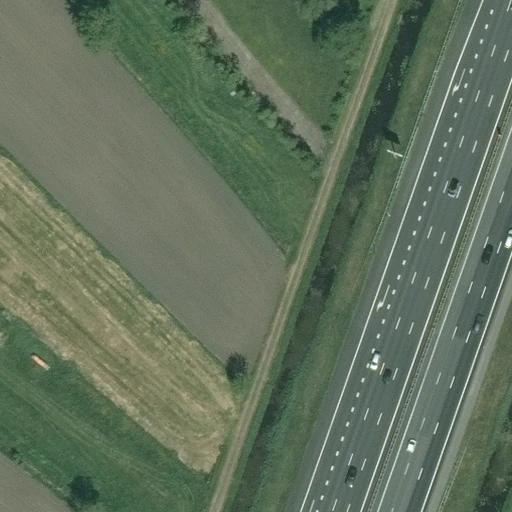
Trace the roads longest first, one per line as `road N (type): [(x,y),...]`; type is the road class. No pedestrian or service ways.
road 1 (track): [(212,511),(395,0)]
road 2 (motorway): [(511,19),(339,511)]
road 3 (motorway): [(404,511),(511,203)]
